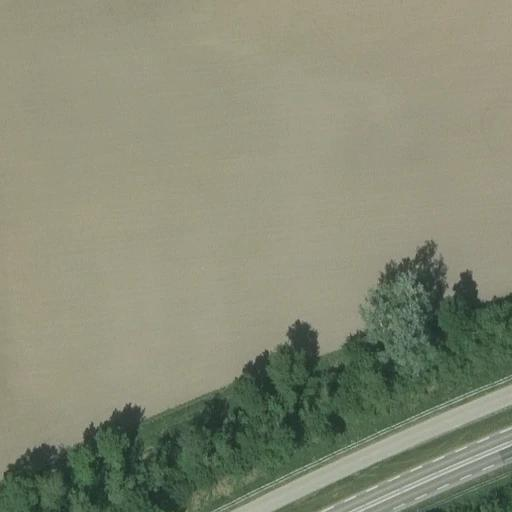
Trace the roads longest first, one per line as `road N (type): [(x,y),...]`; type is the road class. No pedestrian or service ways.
road 1 (unclassified): [(258,511),(511,403)]
road 2 (primary): [(355,511),(511,437)]
